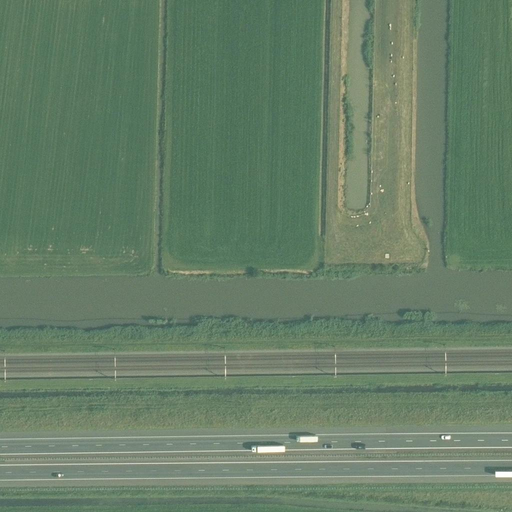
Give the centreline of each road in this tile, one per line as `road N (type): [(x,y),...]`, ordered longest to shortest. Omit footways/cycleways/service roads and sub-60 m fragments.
road 1 (motorway): [(511,441),(0,447)]
road 2 (motorway): [(0,473),(511,468)]
